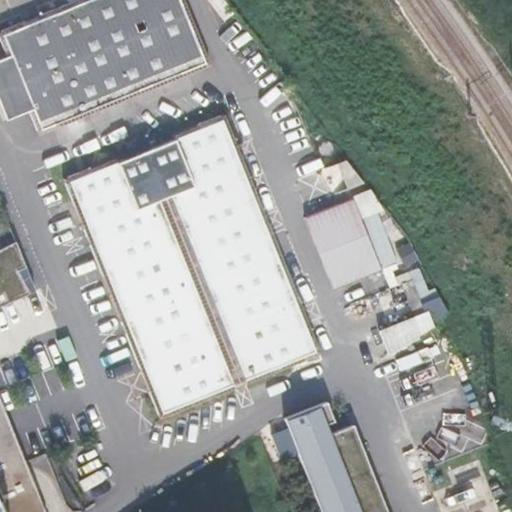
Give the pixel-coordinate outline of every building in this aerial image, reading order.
[(61,0),(31,13),(75,113),(211,57),(187,0),(61,0)] [(75,113),(31,13),(0,25),(0,32),(8,53),(10,53),(29,100),(27,100),(39,128),(75,113)] [(0,98),(5,109),(27,100),(29,100),(10,53),(8,53),(0,56),(0,98)] [(113,150),(62,172),(158,411),(320,344),(223,105),(171,127),(172,130),(115,154),(113,150)] [(328,179),(334,193),(349,187),(343,172),(328,179)] [(349,187),(334,193),(302,207),(332,278),(379,259),(349,187)] [(0,306),(35,291),(14,240),(0,245),(0,306)] [(388,350),(451,318),(441,300),(379,331),(388,350)] [(0,511),(44,511),(0,401),(0,511)] [(329,402),(286,418),(321,511),(390,511),(357,424),(340,431),(329,402)]
